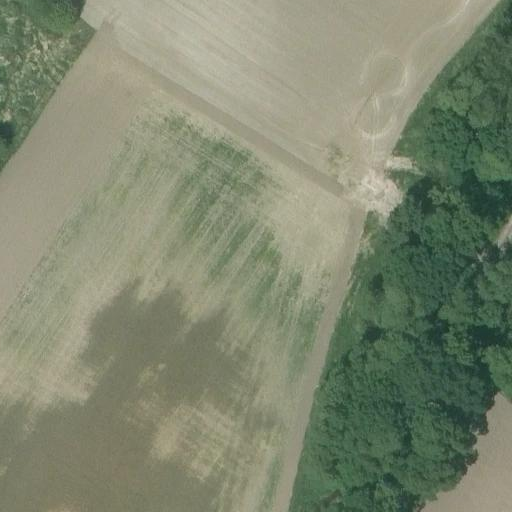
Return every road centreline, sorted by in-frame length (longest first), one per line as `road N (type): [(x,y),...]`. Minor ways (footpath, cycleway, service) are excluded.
road 1 (track): [(397,511),(511,217)]
road 2 (track): [(487,273),(349,187)]
